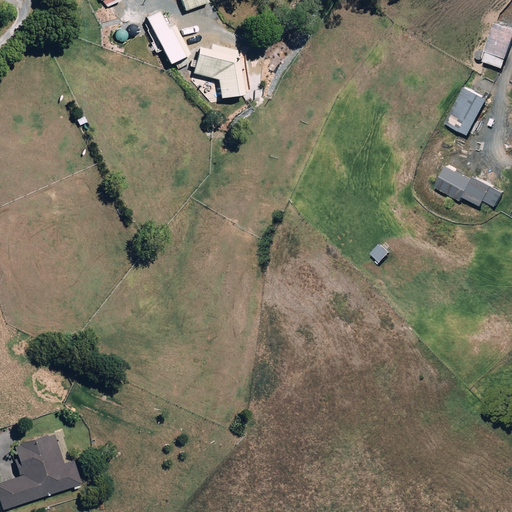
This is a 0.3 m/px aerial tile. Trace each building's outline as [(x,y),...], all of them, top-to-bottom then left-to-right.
[(206,0),(180,0),(184,11),(207,3),(206,0)] [(144,18),(168,64),(188,53),(172,25),(166,28),(158,11),(144,18)] [(511,34),(511,30),(493,25),(482,64),(502,70),(511,34)] [(199,47),(192,74),(216,80),(220,98),(243,94),(235,49),(210,43),(209,50),(199,47)] [(486,99),(462,87),(442,125),(466,138),(486,99)] [(504,192),(446,165),(435,187),(493,214),(504,192)] [(0,482),(0,496),(3,507),(84,483),(76,458),(61,463),(52,433),(13,444),(23,475),(0,482)]
